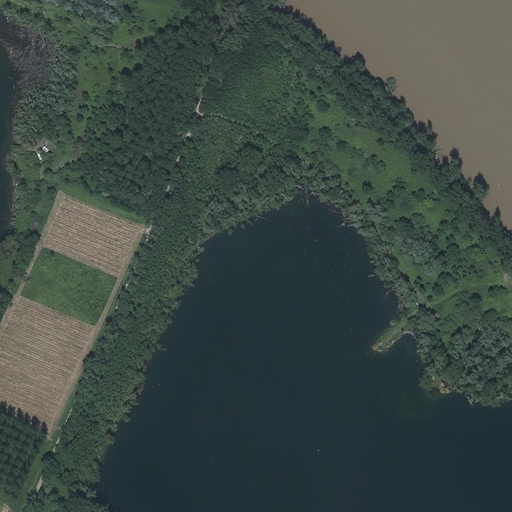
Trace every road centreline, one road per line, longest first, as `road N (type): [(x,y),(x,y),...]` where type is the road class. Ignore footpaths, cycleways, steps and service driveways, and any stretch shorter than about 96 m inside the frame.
road 1 (unclassified): [(245,0),(25,511)]
road 2 (track): [(10,0),(105,46),(189,25),(215,35)]
